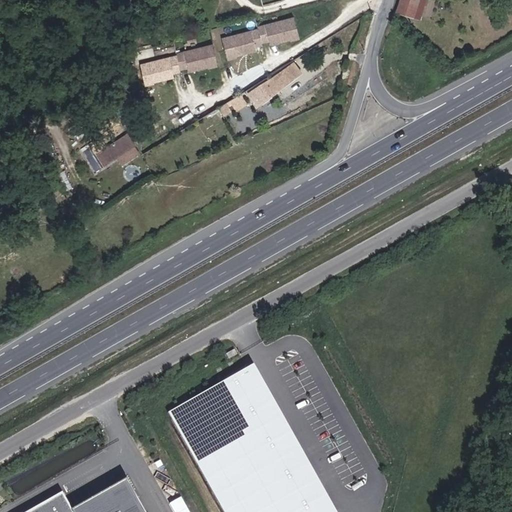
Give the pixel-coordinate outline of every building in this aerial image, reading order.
[(406,16),(417,19),(422,0),(398,0),(398,7),(407,9),(406,16)] [(271,50),(270,48),(277,46),(278,50),(299,44),(299,46),(308,43),(302,23),(266,33),(266,35),(230,45),(236,65),(245,63),(244,62),(264,56),(263,52),(271,50)] [(190,77),(197,75),(198,79),(218,73),(218,74),(227,72),(221,51),(185,62),(186,64),(150,74),(155,94),(164,91),(164,90),(184,85),(183,81),(190,78),(190,77)] [(268,80),(276,92),(303,74),(296,62),(268,80)] [(252,93),(256,99),(261,96),(257,90),(252,93)] [(227,116),(249,103),(244,93),(222,107),(227,116)] [(164,128),(173,123),(165,109),(157,114),(164,128)] [(49,139),(60,135),(56,126),(45,130),(49,139)] [(286,148),(296,166),(306,160),(304,157),(327,144),(319,130),(286,148)] [(122,165),(143,153),(132,134),(109,148),(102,136),(82,147),(96,172),(119,159),(122,165)] [(15,141),(18,148),(36,142),(32,135),(15,141)] [(128,206),(108,218),(110,222),(106,224),(113,237),(117,236),(121,243),(141,232),(128,206)] [(122,245),(142,234),(141,232),(121,243),(122,245)] [(336,511),(253,364),(169,411),(225,511),(336,511)] [(139,511),(122,481),(67,511),(59,497),(32,511),(139,511)]
